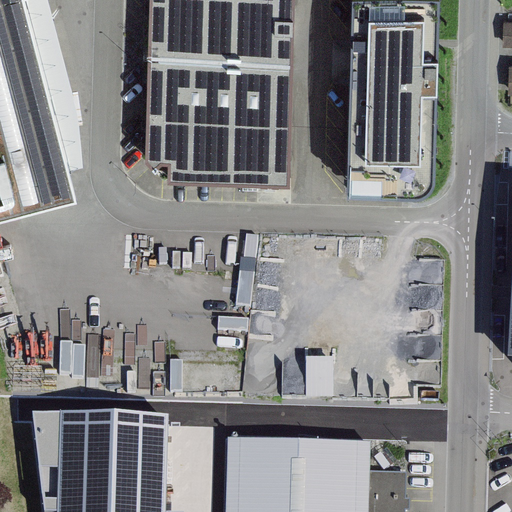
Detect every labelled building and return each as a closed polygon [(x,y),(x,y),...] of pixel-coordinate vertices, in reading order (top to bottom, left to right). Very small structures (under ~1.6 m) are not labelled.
[(0,0),(0,210),(78,190),(28,0),(0,0)] [(150,0),(149,50),(294,54),(295,0),(150,0)] [(440,0),(352,0),(347,186),(415,188),(423,186),(429,182),(434,175),(436,167),(440,0)] [(291,178),(294,54),(149,50),(146,156),(154,164),(162,156),(169,157),(168,175),(291,178)] [(337,399),(337,359),(285,359),(285,399),(337,399)] [(35,416),(36,438),(44,511),(167,511),(170,420),(35,416)] [(371,474),(371,449),(230,445),(226,511),(406,511),(407,475),(371,474)]
